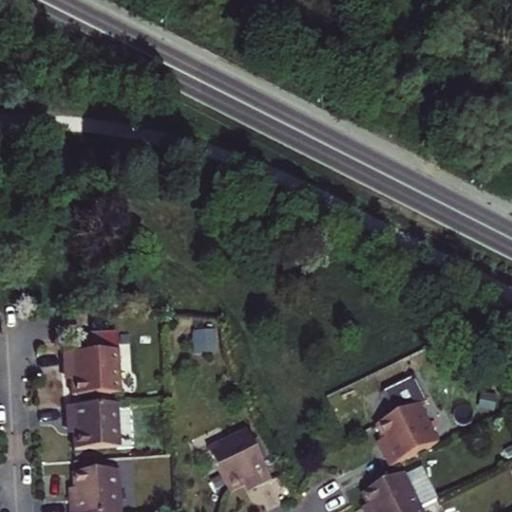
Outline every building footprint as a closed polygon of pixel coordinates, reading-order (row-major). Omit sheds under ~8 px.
[(123,354),(66,357),(68,379),(62,380),(64,403),(125,399),(123,354)] [(441,447),(423,408),(378,429),(388,449),(381,452),(390,472),(441,447)] [(73,455),(116,453),(113,410),(64,412),(65,432),(71,431),(73,455)] [(205,454),(227,497),(248,487),(251,493),(269,484),(245,436),(205,454)] [(70,511),(119,511),(118,479),(75,481),(76,504),(70,504),(70,511)] [(422,511),(407,479),(368,499),(373,509),(374,511),(422,511)]
